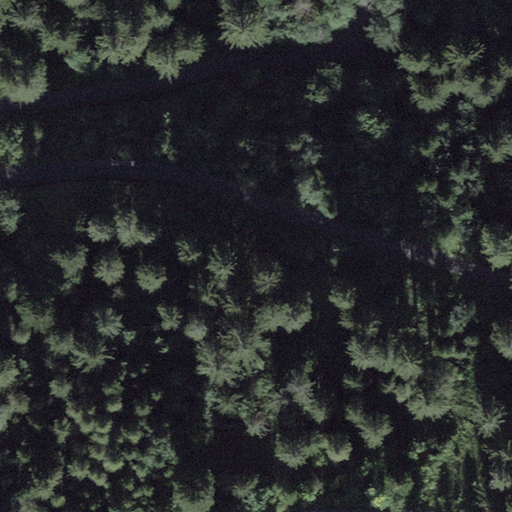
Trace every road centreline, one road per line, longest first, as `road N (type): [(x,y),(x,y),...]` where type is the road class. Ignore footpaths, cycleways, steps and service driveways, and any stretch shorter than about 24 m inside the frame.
road 1 (track): [(0,171),(136,170),(228,187),(511,276)]
road 2 (track): [(367,0),(364,31),(334,54),(0,103)]
